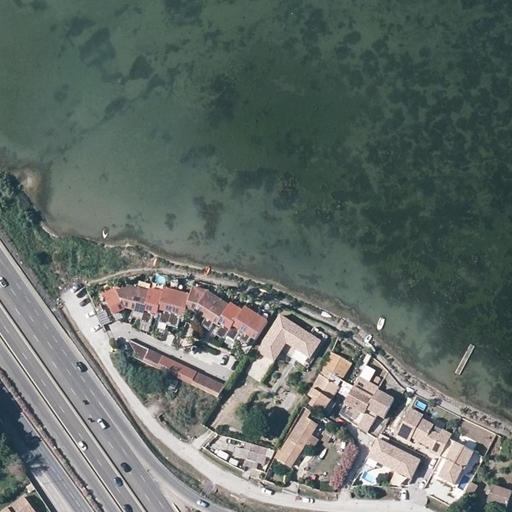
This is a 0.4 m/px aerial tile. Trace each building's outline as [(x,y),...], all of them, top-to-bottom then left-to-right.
[(246,330),(243,335),(251,340),(256,332),(259,334),(271,316),(248,302),(246,305),(235,298),(233,301),(210,287),(194,283),(192,289),(166,283),(165,287),(151,284),(151,286),(126,280),(125,286),(113,282),(102,287),(111,308),(122,302),(121,301),(145,307),(143,317),(152,319),(155,310),(159,311),(160,307),(164,308),(162,316),(171,319),(180,321),(183,312),(186,313),(188,303),(198,306),(210,313),(205,320),(213,325),(218,318),(220,320),(221,320),(224,322),(219,330),(228,335),(230,331),(238,336),(243,328),(246,330)] [(110,324),(105,313),(100,315),(105,326),(110,324)] [(280,316),(258,350),(274,360),(286,341),(310,357),(320,341),(280,316)] [(138,358),(219,397),(226,386),(128,340),(138,358)] [(318,376),(307,395),(311,397),(308,404),(310,405),(322,412),(330,400),(338,386),(336,385),(349,362),(331,352),(318,376)] [(376,385),(360,375),(345,401),(358,409),(367,393),(370,395),(376,385)] [(171,377),(169,382),(177,386),(179,381),(171,377)] [(365,413),(379,388),(380,387),(376,385),(370,395),(367,393),(358,409),(365,413)] [(338,386),(330,400),(322,412),(329,416),(336,403),(344,390),(338,386)] [(395,398),(379,388),(365,413),(362,417),(372,423),(378,413),(384,416),(395,398)] [(289,390),(280,407),(287,411),(296,395),(289,390)] [(425,409),(423,398),(413,400),(415,411),(425,409)] [(320,417),(308,410),(288,443),(290,445),(285,455),(294,460),(303,445),(308,449),(316,437),(310,433),(320,417)] [(442,430),(439,436),(432,432),(434,426),(422,420),(423,417),(409,410),(395,435),(408,442),(411,439),(431,450),(430,453),(439,459),(449,441),(452,435),(442,430)] [(368,430),(372,423),(362,417),(358,425),(368,430)] [(272,444),(275,437),(265,433),(262,440),(272,444)] [(290,445),(288,443),(282,440),(277,450),(285,455),(290,445)] [(377,440),(367,458),(412,479),(421,462),(377,440)] [(439,459),(447,463),(452,465),(448,472),(444,470),(439,479),(454,487),(462,471),(465,472),(473,453),(449,441),(439,459)] [(234,456),(248,460),(258,463),(264,465),(267,456),(269,449),(246,442),(244,449),(236,447),(234,456)] [(248,460),(247,466),(256,468),(258,463),(248,460)] [(444,470),(448,472),(452,465),(447,463),(444,470)] [(394,473),(389,483),(403,489),(407,478),(394,473)] [(472,496),(478,485),(472,482),(466,493),(472,496)] [(491,495),(488,503),(507,508),(509,503),(511,503),(511,492),(494,487),(492,491),(491,495)] [(36,511),(37,511),(24,495),(0,511),(36,511)]
